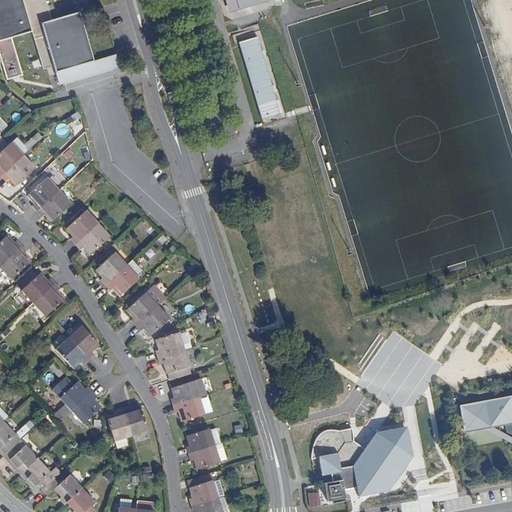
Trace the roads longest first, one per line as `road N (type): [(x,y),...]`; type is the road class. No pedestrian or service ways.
road 1 (tertiary): [(268,430),(186,168)]
road 2 (residential): [(134,372),(63,262),(0,204)]
road 3 (residential): [(175,511),(163,427),(134,372)]
